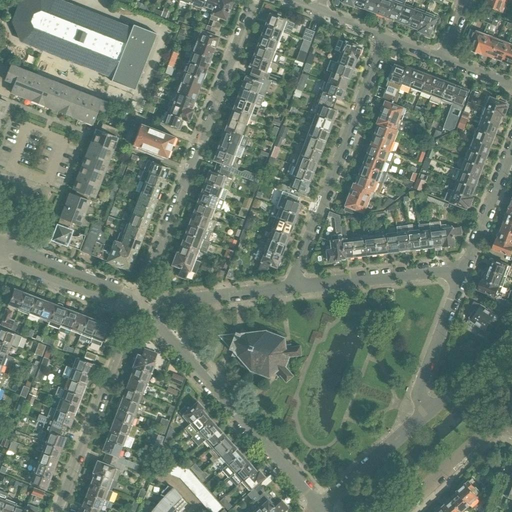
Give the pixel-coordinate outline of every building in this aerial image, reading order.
[(21,41),(61,57),(112,77),(110,81),(134,91),(156,34),(132,25),(130,30),(124,27),(123,27),(69,5),(68,5),(61,2),(55,0),(25,0),(20,2),(13,22),(21,41)] [(191,0),(189,5),(201,9),(203,0),(191,0)] [(203,0),(201,9),(211,13),(216,0),(203,0)] [(216,0),(211,13),(209,19),(213,21),(211,27),(207,26),(205,31),(218,36),(220,31),(218,30),(221,24),(222,25),(230,3),(231,3),(229,0),(216,0)] [(361,7),(365,9),(368,0),(355,0),(353,7),(360,9),(361,7)] [(369,12),(376,14),(381,0),(368,0),(365,9),(370,11),(369,12)] [(387,17),(393,0),(381,0),(376,14),(382,17),(382,15),(387,17)] [(391,20),(397,22),(404,4),(397,1),(397,0),(393,0),(387,17),(391,19),(391,20)] [(507,2),(501,0),(486,0),(487,1),(486,6),(504,13),(506,8),(504,8),(507,2)] [(140,4),(139,8),(149,12),(151,8),(140,4)] [(405,24),(409,25),(415,8),(404,4),(397,22),(404,25),(405,24)] [(412,29),(419,32),(426,12),(415,8),(409,25),(413,27),(412,29)] [(164,9),(162,13),(161,16),(166,18),(169,11),(164,9)] [(426,12),(419,32),(430,36),(437,17),(426,12)] [(282,32),(287,34),(289,29),(284,27),(286,21),(275,17),(276,15),(271,13),(270,15),(269,15),(268,15),(265,21),(266,21),(265,26),(282,32)] [(482,21),(489,24),(492,17),(484,14),(482,21)] [(492,17),(489,24),(497,27),(499,20),(492,17)] [(262,29),(260,36),(278,42),(282,32),(265,26),(264,29),(262,29)] [(301,39),(310,42),(314,32),(305,29),(301,39)] [(470,50),(480,54),(490,30),(485,29),(484,33),(478,31),(477,33),(474,32),(471,39),(474,41),(470,50)] [(480,54),(491,58),(499,39),(493,37),(495,32),(490,30),(480,54)] [(200,31),(196,42),(213,49),(215,45),(216,44),(218,40),(217,38),(200,31)] [(278,42),(260,36),(258,41),(259,42),(257,46),(256,46),(274,53),(278,42)] [(491,58),(502,62),(509,43),(499,39),(491,58)] [(334,51),(339,52),(357,59),(361,49),(353,46),(354,44),(348,41),(347,43),(338,40),(334,51)] [(301,51),(306,53),(310,43),(304,41),(301,51)] [(196,42),(192,53),(209,59),(210,59),(209,58),(211,58),(213,53),(212,52),(213,49),(196,42)] [(502,62),(511,66),(511,65),(511,43),(509,43),(502,62)] [(270,63),(276,65),(279,55),(274,53),(256,46),(254,52),(255,52),(253,56),(270,63)] [(339,52),(335,63),(352,69),(353,65),(355,65),(357,59),(339,52)] [(192,53),(188,63),(205,70),(207,65),(208,65),(210,60),(209,59),(192,53)] [(176,58),(170,55),(166,65),(172,68),(172,67),(173,68),(175,65),(173,65),(176,58)] [(252,68),(250,73),(264,79),(266,73),(268,67),(275,70),(277,65),(276,65),(270,63),(253,56),(252,60),(251,59),(248,67),(250,68),(251,67),(252,68)] [(0,95),(8,99),(10,93),(16,96),(17,96),(30,101),(37,104),(44,107),(44,106),(57,112),(64,115),(64,114),(64,115),(71,117),(84,122),(84,123),(91,125),(92,123),(97,110),(98,110),(100,111),(103,112),(106,106),(105,105),(106,103),(107,103),(104,101),(104,102),(101,101),(101,100),(100,100),(100,101),(94,98),(81,92),(80,93),(74,90),(73,89),(73,90),(67,87),(54,82),(53,82),(47,80),(47,79),(46,79),(40,77),(40,76),(27,71),(26,72),(20,69),(19,68),(19,69),(16,68),(16,67),(10,65),(8,65),(6,64),(4,64),(2,64),(0,64),(0,63),(0,95)] [(188,63),(184,73),(201,80),(202,79),(201,79),(203,79),(205,74),(204,73),(205,70),(188,63)] [(305,63),(302,71),(308,73),(311,65),(305,63)] [(335,63),(331,73),(348,79),(350,79),(351,74),(350,73),(352,69),(335,63)] [(389,83),(400,87),(407,68),(407,67),(406,70),(402,68),(402,66),(398,65),(396,66),(395,66),(395,67),(393,67),(392,71),(393,73),(392,73),(392,74),(391,74),(389,78),(390,80),(389,83)] [(407,87),(411,88),(417,72),(413,70),(413,68),(409,67),(407,68),(400,87),(401,85),(407,87)] [(411,88),(415,90),(421,92),(428,75),(427,75),(427,74),(423,72),(421,73),(417,72),(411,88)] [(184,73),(180,83),(197,90),(199,86),(200,85),(202,81),(201,80),(184,73)] [(242,84),(241,88),(258,95),(258,94),(264,96),(270,81),(264,79),(250,73),(248,78),(245,77),(245,78),(244,77),(241,84),(242,84)] [(264,79),(270,81),(278,84),(280,78),(274,76),(266,73),(264,79)] [(331,73),(327,83),(344,89),(345,85),(347,85),(349,81),(348,80),(348,79),(331,73)] [(421,92),(431,96),(438,79),(434,78),(433,76),(429,75),(428,76),(428,75),(421,92)] [(440,105),(442,100),(448,83),(447,83),(447,81),(443,80),(442,81),(438,79),(431,96),(430,101),(440,105)] [(442,100),(452,104),(459,87),(454,86),(454,84),(450,82),(449,83),(448,83),(442,100)] [(180,83),(176,93),(193,100),(194,100),(194,99),(195,99),(197,95),(196,93),(197,90),(180,83)] [(318,92),(316,97),(334,104),(336,99),(340,100),(340,99),(341,100),(343,99),(344,95),(343,94),(342,94),(344,89),(327,83),(323,94),(318,92)] [(393,103),(400,87),(389,83),(383,99),(393,103)] [(452,104),(442,132),(442,133),(444,134),(454,129),(463,108),(469,91),(468,91),(459,88),(459,87),(452,104)] [(236,99),(259,107),(260,108),(264,96),(258,94),(258,95),(241,88),(240,92),(238,91),(236,99)] [(301,92),(295,90),(293,95),(299,98),(301,92)] [(472,91),(468,102),(473,104),(475,104),(479,94),(472,91)] [(176,93),(172,103),(191,111),(191,110),(190,110),(191,106),(192,106),(194,102),(193,100),(176,93)] [(334,104),(316,97),(314,102),(310,113),(315,115),(331,121),(333,117),(334,118),(336,118),(337,114),(336,112),(335,112),(336,111),(332,109),(334,104)] [(484,108),(487,108),(504,115),(507,108),(507,107),(508,105),(488,97),(484,108)] [(235,105),(233,109),(255,118),(256,117),(255,117),(259,107),(236,99),(234,104),(235,105)] [(0,114),(3,115),(6,108),(5,107),(6,103),(8,104),(8,103),(0,100),(0,114)] [(170,108),(168,113),(168,114),(182,119),(187,121),(188,121),(189,120),(192,113),(191,111),(172,103),(168,102),(167,106),(170,108)] [(380,113),(398,120),(401,114),(403,116),(406,110),(386,102),(384,107),(383,106),(382,107),(380,110),(381,112),(380,112),(380,113)] [(473,104),(468,102),(466,106),(464,112),(469,114),(473,104)] [(277,113),(282,115),(285,109),(279,107),(277,113)] [(487,108),(482,119),(499,126),(499,124),(500,124),(501,121),(501,119),(502,115),(504,116),(504,115),(487,108)] [(231,112),(228,119),(246,126),(248,119),(254,121),(255,118),(233,109),(232,112),(231,112)] [(168,114),(168,113),(165,112),(160,123),(178,129),(180,128),(181,124),(180,122),(182,119),(168,114)] [(379,119),(378,123),(398,131),(402,133),(406,123),(398,120),(380,113),(379,114),(378,117),(378,119),(379,119)] [(315,115),(311,125),(327,132),(328,131),(330,131),(331,127),(330,125),(331,121),(315,115)] [(461,118),(458,126),(464,128),(467,120),(461,118)] [(225,130),(242,136),(246,137),(248,127),(246,126),(228,119),(226,125),(227,125),(225,130)] [(482,119),(478,130),(494,136),(496,131),(498,131),(499,127),(498,126),(499,126),(482,119)] [(374,133),(374,134),(392,141),(396,131),(397,131),(398,131),(378,123),(380,124),(378,128),(377,128),(376,128),(374,132),(375,133),(374,133)] [(94,134),(91,142),(110,150),(110,149),(112,144),(114,145),(117,138),(115,137),(117,130),(103,124),(100,132),(95,130),(97,131),(96,135),(94,134)] [(132,145),(166,159),(175,137),(140,124),(132,145)] [(311,125),(307,136),(323,142),(325,138),(327,137),(329,133),(327,132),(311,125)] [(288,129),(284,127),(281,126),(278,136),(284,139),(288,129)] [(223,132),(220,140),(238,147),(242,136),(225,130),(224,133),(223,132)] [(436,130),(432,139),(441,135),(442,133),(442,132),(436,130)] [(478,130),(475,140),(491,146),(491,145),(492,144),(493,141),(493,140),(494,136),(478,130)] [(373,140),(372,145),(388,151),(392,141),(374,134),(373,135),(372,139),(372,140),(373,140)] [(274,146),(278,148),(282,138),(278,136),(274,146)] [(307,136),(303,146),(320,152),(322,151),(323,147),(322,146),(323,142),(307,136)] [(219,146),(217,150),(234,156),(238,147),(220,140),(218,145),(219,146)] [(429,143),(425,141),(422,140),(418,150),(425,153),(429,143)] [(475,140),(470,150),(487,157),(489,152),(489,150),(491,146),(475,140)] [(89,151),(88,154),(108,162),(110,156),(108,155),(110,150),(91,142),(88,150),(89,151)] [(366,154),(366,155),(385,162),(388,151),(372,145),(370,149),(369,148),(368,149),(366,152),(367,154),(366,154)] [(270,157),(276,159),(280,148),(278,148),(274,146),(270,157)] [(303,146),(299,156),(316,163),(317,158),(319,158),(321,154),(320,152),(303,146)] [(432,159),(436,149),(430,147),(426,157),(432,159)] [(234,156),(217,150),(216,154),(215,153),(212,159),(213,160),(221,163),(219,168),(234,174),(235,170),(236,168),(233,160),(234,156)] [(470,150),(466,161),(482,167),(484,163),(486,162),(487,157),(470,150)] [(416,161),(421,163),(425,153),(420,151),(416,161)] [(85,157),(82,165),(101,173),(103,167),(105,168),(108,162),(88,154),(86,158),(85,157)] [(366,161),(364,165),(381,172),(385,162),(366,155),(365,156),(364,159),(364,160),(366,161)] [(299,156),(295,167),(312,173),(312,172),(314,172),(315,168),(314,166),(316,163),(299,156)] [(422,168),(428,170),(432,159),(426,157),(422,168)] [(466,161),(462,171),(478,177),(480,173),(482,172),(483,169),(482,168),(482,167),(466,161)] [(150,162),(146,173),(163,179),(164,178),(165,178),(167,173),(166,173),(167,168),(150,162)] [(80,174),(79,178),(99,186),(101,179),(98,178),(101,173),(82,165),(78,173),(80,174)] [(291,176),(291,177),(308,183),(309,179),(311,179),(313,174),(312,173),(295,167),(290,165),(287,175),(291,176)] [(359,175),(377,182),(381,172),(364,165),(362,169),(361,169),(360,169),(359,173),(359,174),(359,175)] [(209,171),(209,172),(208,171),(205,177),(207,178),(205,182),(222,188),(227,190),(234,174),(219,168),(217,174),(209,171)] [(234,174),(238,176),(250,180),(256,183),(259,176),(255,175),(251,177),(250,173),(243,171),(240,172),(235,170),(234,174)] [(139,181),(142,183),(159,189),(160,188),(161,189),(163,184),(162,183),(163,179),(146,173),(143,171),(139,181)] [(417,174),(415,173),(411,172),(410,171),(407,179),(414,181),(417,174)] [(462,171),(458,182),(475,188),(475,187),(476,186),(477,183),(477,182),(478,177),(462,171)] [(354,185),(374,192),(373,192),(377,182),(359,175),(359,176),(357,176),(356,180),(356,181),(358,181),(356,185),(354,185)] [(308,183),(291,177),(287,186),(282,184),(279,190),(298,197),(300,192),(304,194),(304,193),(305,193),(307,193),(308,189),(307,187),(306,187),(308,183)] [(72,189),(76,191),(88,195),(94,198),(94,197),(92,196),(94,191),(96,192),(99,186),(79,178),(77,182),(75,181),(72,189)] [(424,180),(420,179),(418,178),(414,188),(420,190),(424,180)] [(203,185),(200,192),(218,198),(223,201),(227,190),(222,188),(205,182),(204,185),(203,185)] [(458,182),(455,192),(471,198),(472,194),(473,193),(475,190),(474,189),(475,188),(458,182)] [(142,183),(138,193),(155,199),(156,198),(157,199),(159,194),(158,193),(159,189),(142,183)] [(349,194),(349,195),(367,201),(369,197),(372,198),(374,192),(354,185),(353,189),(351,189),(350,189),(349,193),(349,194)] [(394,195),(399,197),(400,197),(405,193),(397,189),(394,195)] [(472,199),(471,198),(455,192),(449,189),(445,200),(450,202),(466,209),(468,206),(469,206),(472,199)] [(65,203),(64,206),(85,214),(93,213),(92,208),(87,206),(89,202),(89,201),(86,200),(88,195),(76,191),(74,196),(69,194),(66,200),(67,202),(66,203),(65,203)] [(199,198),(197,202),(214,209),(219,210),(220,207),(215,205),(218,198),(200,192),(198,198),(199,198)] [(138,193),(134,203),(151,210),(152,209),(153,209),(155,204),(154,204),(155,199),(138,193)] [(367,201),(349,195),(348,196),(346,200),(347,201),(348,201),(344,211),(351,213),(354,213),(355,209),(362,212),(363,212),(367,201)] [(245,196),(242,206),(248,208),(251,198),(245,196)] [(448,204),(429,197),(426,196),(426,200),(447,208),(448,204)] [(387,197),(381,206),(384,208),(385,208),(395,201),(387,197)] [(283,198),(279,208),(296,215),(297,211),(298,211),(300,211),(301,207),(300,205),(299,205),(300,204),(283,198)] [(195,206),(192,212),(210,219),(214,209),(197,202),(196,206),(195,206)] [(134,203),(131,214),(147,220),(148,219),(149,220),(151,215),(150,214),(151,210),(134,203)] [(60,218),(88,229),(90,223),(89,223),(87,222),(83,218),(85,214),(64,206),(63,208),(64,208),(63,210),(62,211),(60,218)] [(270,217),(275,219),(292,225),(294,224),(295,220),(294,219),(296,215),(279,208),(274,206),(270,217)] [(237,216),(243,218),(244,218),(247,210),(241,207),(237,216)] [(246,219),(254,222),(257,214),(250,211),(246,219)] [(191,219),(189,223),(206,229),(212,232),(216,221),(210,219),(192,212),(190,219),(191,219)] [(345,259),(341,226),(340,216),(329,212),(328,216),(335,218),(336,235),(331,236),(332,247),(329,247),(329,251),(328,251),(330,261),(334,260),(334,261),(335,260),(335,262),(341,261),(341,260),(345,259)] [(131,214),(127,224),(144,231),(144,229),(145,230),(147,225),(146,224),(147,220),(131,214)] [(88,229),(60,218),(57,225),(54,233),(55,233),(54,235),(53,235),(51,240),(56,242),(56,241),(58,242),(59,243),(66,246),(79,251),(88,229)] [(81,251),(106,261),(110,252),(110,251),(112,248),(103,245),(104,242),(105,239),(107,234),(103,233),(105,229),(102,228),(105,218),(100,218),(98,226),(92,223),(81,251)] [(503,225),(502,228),(511,231),(511,221),(504,218),(501,224),(503,225)] [(275,219),(271,229),(288,235),(289,231),(291,231),(293,227),(292,225),(275,219)] [(254,223),(246,220),(243,229),(251,232),(254,223)] [(187,226),(184,234),(202,240),(206,229),(189,223),(188,227),(187,226)] [(127,224),(123,234),(140,241),(140,240),(141,240),(143,235),(142,235),(144,231),(127,224)] [(419,225),(419,230),(421,248),(422,248),(423,250),(428,249),(428,247),(432,247),(430,229),(429,224),(419,225)] [(346,225),(341,226),(345,259),(345,257),(349,257),(350,258),(355,258),(355,256),(356,256),(354,238),(347,239),(346,225)] [(407,225),(408,231),(410,249),(415,249),(416,251),(420,250),(421,248),(419,230),(414,231),(413,225),(407,225)] [(441,228),(443,247),(447,247),(449,248),(453,248),(454,246),(455,246),(454,238),(454,236),(462,235),(461,227),(453,228),(452,226),(446,227),(446,225),(440,226),(441,228)] [(441,228),(430,229),(432,247),(436,246),(438,248),(443,247),(441,228)] [(498,232),(496,238),(511,244),(511,231),(502,228),(500,233),(498,232)] [(271,229),(267,239),(284,246),(284,245),(286,245),(287,241),(286,239),(288,235),(271,229)] [(408,231),(397,233),(399,251),(400,251),(401,252),(406,252),(407,250),(410,249),(408,231)] [(114,242),(114,243),(136,251),(136,250),(138,251),(139,245),(138,245),(140,241),(123,234),(119,233),(116,243),(114,242)] [(397,233),(386,234),(388,252),(393,252),(394,253),(399,253),(399,251),(397,233)] [(183,240),(181,244),(198,251),(202,240),(184,234),(182,239),(183,240)] [(388,252),(386,234),(375,235),(378,253),(379,255),(384,254),(385,253),(388,252)] [(377,255),(377,253),(378,253),(375,235),(365,236),(367,255),(371,254),(372,256),(377,255)] [(365,236),(354,238),(356,256),(358,258),(362,257),(363,255),(367,255),(365,236)] [(511,244),(496,238),(492,250),(497,252),(497,251),(511,256),(511,244)] [(258,247),(258,248),(263,250),(280,256),(281,252),(283,252),(285,247),(284,246),(267,239),(263,249),(258,247)] [(114,243),(112,248),(110,251),(110,252),(132,261),(133,261),(136,254),(135,254),(136,251),(114,243)] [(179,247),(176,254),(194,261),(198,251),(181,244),(180,247),(179,247)] [(263,250),(258,248),(254,259),(256,260),(259,261),(260,262),(259,266),(257,270),(265,273),(267,269),(268,265),(270,265),(275,267),(276,267),(278,266),(279,262),(278,261),(280,256),(263,250)] [(224,257),(229,259),(232,251),(227,249),(224,257)] [(110,252),(106,261),(120,266),(120,268),(126,271),(127,269),(129,270),(132,261),(110,252)] [(194,261),(176,254),(172,265),(179,268),(180,268),(179,272),(177,277),(185,280),(188,271),(190,272),(190,271),(195,273),(199,262),(194,261)] [(488,266),(487,270),(503,277),(506,271),(508,272),(510,266),(491,259),(491,260),(489,259),(487,265),(488,266)] [(200,269),(209,272),(211,267),(202,263),(200,269)] [(225,278),(231,280),(235,268),(230,266),(225,278)] [(484,273),(481,280),(499,287),(503,277),(487,270),(486,274),(484,273)] [(499,287),(481,280),(477,290),(497,298),(498,298),(500,293),(497,293),(499,287)] [(7,307),(17,311),(24,294),(20,292),(21,291),(14,289),(14,290),(13,290),(10,298),(8,298),(6,302),(8,304),(7,307)] [(17,311),(28,315),(32,304),(35,298),(30,296),(31,295),(25,293),(24,294),(17,311)] [(28,315),(38,319),(45,301),(41,300),(41,299),(35,297),(35,298),(32,304),(28,315)] [(497,298),(494,304),(493,308),(509,314),(511,308),(504,306),(505,302),(498,298),(497,298)] [(38,319),(48,322),(55,306),(51,304),(52,303),(45,301),(45,302),(45,301),(38,319)] [(56,304),(55,306),(48,322),(47,325),(55,328),(56,325),(60,327),(66,310),(62,308),(62,306),(61,304),(58,303),(56,304)] [(470,310),(473,312),(468,318),(485,330),(492,320),(493,320),(494,320),(495,320),(496,319),(496,318),(496,317),(495,316),(495,315),(490,312),(490,313),(483,308),(484,307),(473,303),(470,310)] [(0,324),(10,329),(13,321),(8,320),(11,312),(6,310),(0,324)] [(70,331),(77,314),(76,314),(77,313),(71,310),(70,311),(66,310),(60,327),(58,331),(68,335),(70,331)] [(70,331),(80,335),(87,318),(87,317),(81,314),(80,315),(77,314),(70,331)] [(90,338),(97,322),(97,321),(91,318),(91,319),(87,318),(80,335),(90,338)] [(188,329),(197,332),(200,324),(194,322),(191,321),(188,329)] [(97,322),(90,338),(101,343),(108,326),(107,325),(108,324),(101,322),(101,323),(97,322)] [(0,341),(9,345),(14,334),(0,328),(0,341)] [(232,351),(231,356),(234,357),(236,356),(249,370),(268,377),(273,372),(277,377),(278,376),(285,383),(292,376),(284,367),(288,357),(300,356),(299,346),(290,347),(289,345),(284,346),(283,338),(264,331),(245,333),(245,331),(241,329),(239,334),(234,332),(233,335),(219,336),(229,347),(228,350),(232,351)] [(42,338),(41,342),(52,346),(54,341),(44,337),(43,338),(42,338)] [(0,352),(6,355),(9,345),(0,341),(0,352)] [(62,350),(73,354),(74,349),(68,347),(68,346),(65,344),(62,350)] [(94,362),(99,348),(88,344),(83,358),(94,362)] [(43,357),(48,359),(52,348),(47,347),(43,357)] [(133,367),(151,374),(155,362),(153,362),(157,353),(144,348),(141,357),(137,355),(133,367)] [(39,368),(40,368),(44,369),(48,359),(43,358),(39,368)] [(76,358),(71,369),(88,376),(90,371),(91,371),(93,365),(92,365),(93,364),(76,358)] [(0,376),(7,380),(9,375),(0,372),(0,369),(2,365),(0,364),(0,376)] [(27,375),(33,377),(37,367),(32,365),(27,375)] [(132,374),(130,378),(147,384),(151,374),(133,367),(130,373),(132,374)] [(35,378),(36,378),(41,380),(45,370),(39,368),(35,378)] [(71,369),(68,379),(84,386),(85,385),(86,385),(88,379),(87,379),(88,376),(71,369)] [(169,381),(181,386),(184,378),(172,373),(169,381)] [(128,384),(126,388),(143,395),(147,384),(130,378),(129,378),(127,384),(128,384)] [(68,379),(64,389),(81,396),(84,390),(83,389),(84,386),(68,379)] [(29,388),(23,386),(19,396),(21,396),(25,398),(29,388)] [(60,399),(60,400),(77,406),(78,402),(79,402),(81,396),(64,389),(58,387),(54,397),(60,399)] [(166,391),(176,396),(178,391),(168,387),(166,391)] [(124,392),(121,398),(139,405),(143,395),(126,388),(125,392),(124,392)] [(120,405),(118,409),(135,415),(139,405),(121,398),(119,404),(120,405)] [(60,400),(56,410),(73,417),(74,412),(75,413),(78,406),(77,406),(60,400)] [(185,428),(185,429),(203,413),(200,410),(202,408),(197,402),(188,410),(184,407),(178,412),(182,416),(181,416),(189,424),(185,428)] [(53,421),(50,426),(64,431),(66,426),(70,428),(72,420),(71,420),(73,417),(56,410),(50,408),(46,418),(50,420),(53,421)] [(116,412),(113,419),(131,426),(131,425),(135,415),(118,409),(117,413),(116,412)] [(203,413),(185,429),(192,437),(196,433),(210,421),(207,418),(208,417),(204,412),(203,413)] [(39,415),(37,421),(48,425),(50,420),(46,418),(39,415)] [(159,424),(161,425),(166,427),(169,421),(161,418),(159,424)] [(131,426),(113,419),(111,425),(112,425),(110,430),(133,438),(135,434),(137,428),(131,425),(131,426)] [(13,429),(13,430),(14,430),(16,424),(7,420),(5,426),(8,428),(10,429),(13,429)] [(196,433),(204,441),(217,429),(214,426),(215,425),(211,420),(210,421),(196,433)] [(166,427),(161,425),(158,432),(164,435),(166,427)] [(50,432),(46,443),(60,448),(62,444),(63,445),(65,439),(64,438),(65,437),(62,436),(64,431),(50,426),(50,428),(54,430),(53,433),(50,432)] [(204,441),(211,449),(224,437),(222,434),(223,433),(219,429),(218,429),(217,429),(204,441)] [(107,439),(106,440),(123,447),(123,446),(129,448),(133,438),(110,430),(109,433),(108,433),(106,439),(107,439)] [(149,444),(159,448),(160,448),(164,437),(150,431),(149,435),(152,436),(149,444)] [(164,440),(165,440),(168,444),(174,438),(171,434),(164,440)] [(218,457),(218,458),(232,445),(229,442),(230,442),(226,437),(225,438),(224,437),(211,449),(208,452),(212,456),(209,459),(212,463),(218,457)] [(0,446),(6,448),(9,441),(3,438),(0,446)] [(106,452),(104,458),(122,464),(123,465),(136,470),(138,465),(125,460),(123,459),(123,458),(119,456),(123,447),(106,440),(105,444),(104,444),(101,450),(102,450),(102,451),(106,452)] [(7,451),(13,454),(14,454),(18,444),(11,441),(7,451)] [(46,443),(42,453),(56,459),(57,458),(58,458),(60,452),(59,452),(60,448),(46,443)] [(218,458),(226,466),(239,454),(236,451),(237,450),(233,445),(232,446),(232,445),(218,458)] [(164,448),(161,456),(168,458),(171,451),(164,448)] [(42,453),(38,463),(53,469),(53,468),(54,469),(56,463),(55,462),(56,459),(42,453)] [(226,466),(233,474),(246,462),(244,459),(245,458),(241,453),(240,454),(239,454),(226,466)] [(168,459),(180,463),(179,460),(173,454),(168,459)] [(97,462),(93,473),(112,479),(116,481),(117,478),(116,478),(122,464),(104,458),(102,463),(97,462)] [(179,478),(209,511),(216,511),(222,508),(186,468),(161,458),(156,469),(179,478)] [(30,472),(34,473),(49,479),(50,479),(52,473),(51,473),(53,469),(38,463),(30,460),(29,465),(32,466),(30,472)] [(185,464),(189,468),(194,464),(192,462),(191,461),(190,461),(189,460),(185,464)] [(484,465),(498,480),(503,466),(489,461),(484,465)] [(233,474),(229,477),(228,478),(236,486),(240,482),(254,470),(251,467),(252,466),(248,462),(247,462),(246,462),(233,474)] [(189,468),(197,477),(202,472),(194,464),(189,468)] [(499,476),(504,478),(508,468),(503,466),(499,476)] [(204,470),(202,472),(197,477),(202,483),(205,480),(207,478),(209,476),(204,470)] [(254,470),(240,482),(248,491),(263,477),(258,471),(256,473),(254,470)] [(49,479),(34,473),(30,484),(45,490),(45,489),(46,490),(48,483),(47,483),(49,479)] [(93,479),(91,483),(111,491),(112,488),(114,488),(116,488),(118,481),(116,481),(112,479),(93,473),(91,477),(92,479),(93,479)] [(205,480),(202,483),(208,490),(209,490),(213,485),(207,478),(205,480)] [(460,489),(457,492),(472,508),(473,508),(474,509),(485,500),(480,494),(481,493),(476,487),(472,491),(471,490),(473,489),(472,489),(474,487),(469,481),(466,484),(465,484),(464,483),(459,487),(460,489)] [(89,490),(87,494),(108,502),(112,492),(111,491),(91,483),(91,484),(89,485),(88,488),(88,490),(89,490)] [(163,490),(162,491),(161,493),(160,495),(164,497),(179,511),(180,511),(183,510),(181,508),(186,503),(173,488),(173,489),(167,486),(164,491),(163,490)] [(44,492),(33,488),(31,494),(41,498),(44,492)] [(137,497),(143,500),(146,492),(140,490),(137,497)] [(252,502),(258,508),(261,511),(283,511),(288,508),(281,500),(277,504),(274,506),(263,494),(259,497),(252,490),(247,495),(252,502)] [(457,492),(449,499),(460,511),(463,511),(467,509),(469,511),(472,508),(457,492)] [(83,503),(83,504),(100,510),(102,505),(110,507),(111,503),(108,502),(87,494),(85,498),(84,498),(83,502),(83,503)] [(159,503),(156,506),(163,511),(179,511),(164,497),(162,499),(161,499),(158,503),(159,503)] [(223,498),(219,501),(227,510),(231,506),(223,498)] [(11,511),(15,503),(5,499),(0,511),(11,511)] [(460,511),(449,499),(440,506),(445,511),(460,511)] [(130,510),(134,511),(135,511),(139,502),(134,500),(130,510)] [(23,511),(25,509),(15,506),(16,504),(15,503),(11,511),(23,511)]
